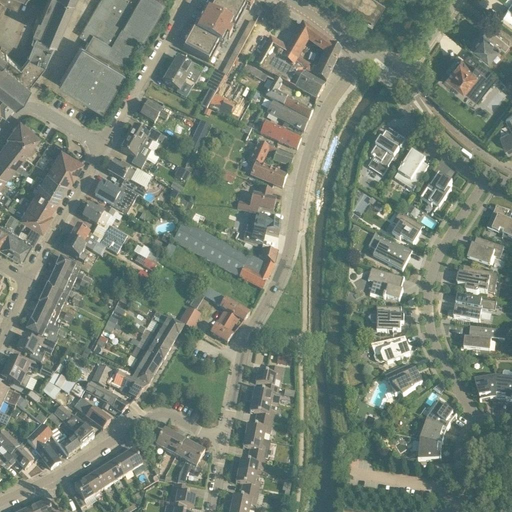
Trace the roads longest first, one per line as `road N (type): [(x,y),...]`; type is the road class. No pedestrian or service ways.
road 1 (residential): [(225,445),(241,357),(289,258),(315,135),(361,57)]
road 2 (residential): [(473,419),(433,345),(428,280),(445,238),(491,171)]
road 3 (residential): [(50,479),(154,409),(225,445)]
road 4 (residential): [(189,0),(102,147)]
road 5 (residential): [(102,147),(27,285)]
road 6 (residential): [(0,131),(23,103),(37,105),(102,147)]
